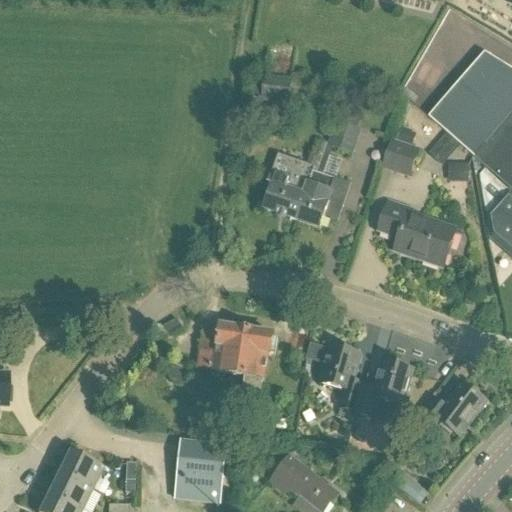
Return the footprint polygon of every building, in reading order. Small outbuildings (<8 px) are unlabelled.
[(430,49),(422,73),(441,80),(450,56),(430,49)] [(511,191),(511,71),(485,55),(429,119),(473,158),(511,191)] [(261,103),(288,107),(291,82),(264,78),(261,103)] [(319,142),(313,157),(322,160),(299,223),(320,230),(325,218),(337,222),(350,187),(323,177),(334,148),(353,155),(361,132),(337,124),(329,146),(319,142)] [(410,178),(418,152),(393,143),(384,169),(410,178)] [(272,187),(264,210),(299,223),(322,160),(313,157),(310,168),(294,162),(288,179),(273,173),(268,185),(272,187)] [(468,182),(469,166),(453,166),(453,182),(468,182)] [(511,258),(511,195),(485,171),(480,177),(491,240),(511,258)] [(442,270),(455,232),(410,216),(411,213),(390,205),(380,234),(400,241),(396,254),(442,270)] [(206,327),(199,369),(215,371),(214,374),(246,379),(244,389),(261,392),(263,381),(264,382),(268,357),(270,357),(271,355),(275,356),(278,340),(273,339),(273,337),(255,334),(239,331),(239,332),(221,329),(221,330),(206,327)] [(339,410),(356,415),(365,388),(353,385),(361,358),(333,350),(322,385),(345,392),(339,410)] [(376,392),(365,388),(356,415),(373,420),(379,401),(403,408),(407,406),(409,400),(406,395),(413,373),(384,364),(376,392)] [(0,408),(7,409),(7,405),(11,405),(12,389),(8,389),(8,376),(0,376),(0,408)] [(460,439),(487,405),(464,386),(446,409),(435,401),(418,423),(432,434),(440,424),(460,439)] [(201,401),(177,397),(176,405),(164,403),(161,427),(196,433),(197,424),(209,426),(213,402),(201,400),(201,401)] [(183,444),(178,491),(176,501),(220,506),(226,449),(183,444)] [(59,474),(93,491),(103,470),(69,454),(59,474)] [(291,492),(299,498),(292,507),(298,511),(325,511),(338,496),(290,459),(270,483),(288,497),(291,492)] [(49,495),(82,511),(93,491),(59,474),(49,495)] [(135,482),(126,482),(125,495),(134,495),(135,482)] [(82,511),(49,495),(40,511),(82,511)]
